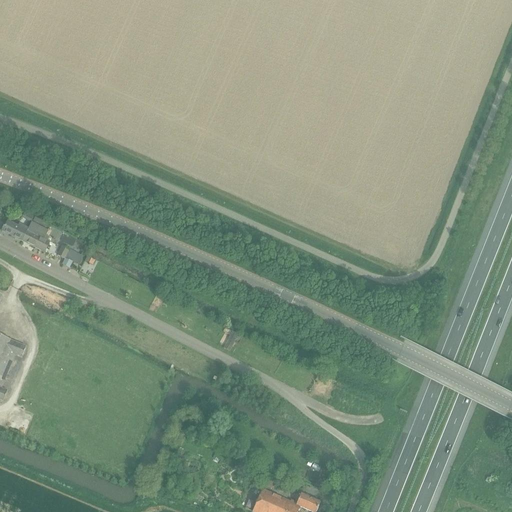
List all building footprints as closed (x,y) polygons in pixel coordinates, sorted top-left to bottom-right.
[(22,242),(27,232),(28,228),(19,224),(18,227),(7,222),(2,231),(22,242)] [(27,232),(22,242),(41,252),(49,237),(46,236),(48,231),(31,223),(28,228),(27,232)] [(57,255),(64,259),(65,260),(72,263),(74,264),(79,255),(69,250),(62,247),(57,255)] [(65,260),(62,265),(63,265),(68,268),(69,268),(72,263),(65,260)] [(474,312),(481,314),(485,298),(479,296),(474,312)] [(232,332),(224,349),(223,349),(229,352),(238,335),(232,332)] [(21,359),(25,347),(0,336),(0,401),(2,403),(6,392),(0,388),(0,387),(14,356),(21,359)] [(142,349),(149,353),(152,346),(145,343),(142,349)] [(276,484),(268,481),(265,486),(273,490),(276,484)] [(251,511),(297,511),(299,509),(306,511),(315,511),(320,504),(301,495),(299,499),(297,498),(294,503),(290,501),(290,503),(261,490),(251,511)]
